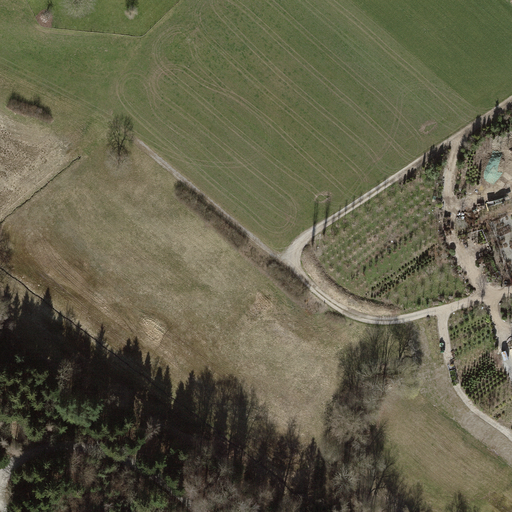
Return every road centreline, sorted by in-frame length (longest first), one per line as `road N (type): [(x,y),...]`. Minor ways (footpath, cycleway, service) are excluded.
road 1 (track): [(511,103),(354,207),(290,262),(341,307),(379,322),(511,292)]
road 2 (track): [(0,471),(42,447),(96,451),(161,477),(194,511)]
